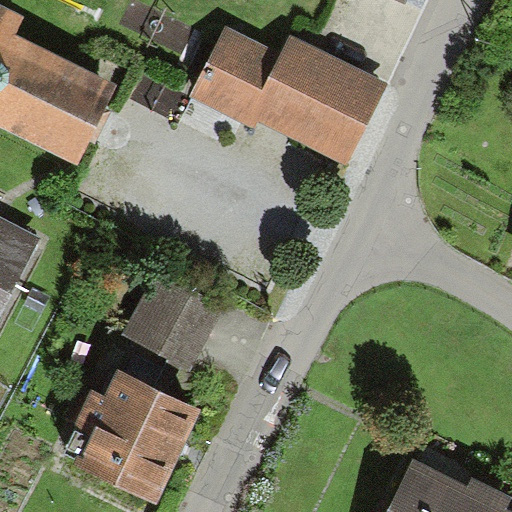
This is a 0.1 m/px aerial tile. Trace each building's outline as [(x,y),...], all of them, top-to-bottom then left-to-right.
[(19,12),(0,3),(0,114),(72,152),(111,74),(12,24),(19,12)] [(380,76),(283,28),(276,44),(222,17),(184,93),(249,126),(255,116),(339,158),(380,76)] [(0,322),(42,233),(0,214),(0,322)] [(160,286),(120,370),(181,399),(220,315),(160,286)] [(96,390),(64,460),(153,502),(198,407),(181,399),(120,370),(108,396),(96,390)] [(511,511),(511,497),(416,449),(384,511),(511,511)]
